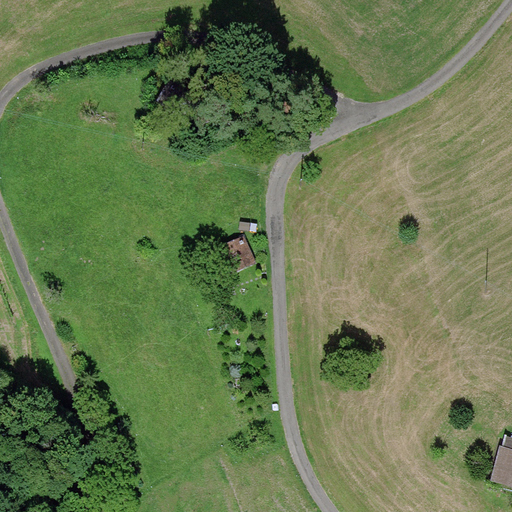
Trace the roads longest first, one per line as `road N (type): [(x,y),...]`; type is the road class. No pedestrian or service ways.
road 1 (track): [(511,0),(416,95),(302,144),(274,180),(286,419),(325,511)]
road 2 (track): [(0,96),(26,72),(89,46),(195,36),(233,45),(340,105),(356,123)]
road 3 (track): [(86,511),(75,406),(0,218)]
